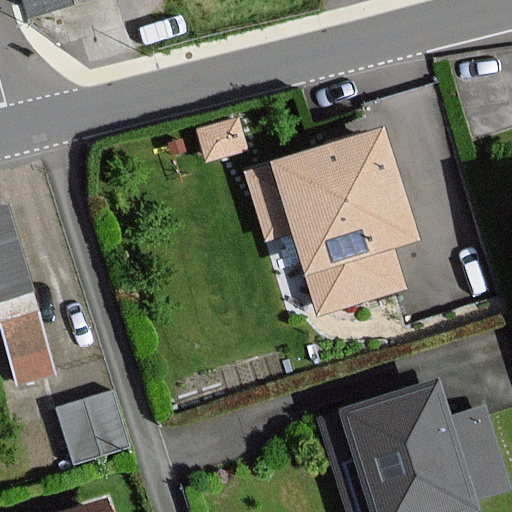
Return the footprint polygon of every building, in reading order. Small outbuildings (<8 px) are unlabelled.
[(27,0),(33,19),(100,0),(27,0)] [(238,122),(202,130),(208,156),(244,148),(238,122)] [(297,233),(319,312),(404,289),(390,238),(414,232),(386,131),(276,160),(278,169),(252,176),(270,240),(297,233)] [(0,307),(21,385),(56,376),(11,208),(0,211),(0,307)] [(440,389),(326,424),(353,511),(455,511),(479,505),(476,495),(511,484),(489,415),(452,427),(440,389)] [(111,393),(61,408),(77,459),(126,444),(111,393)]
